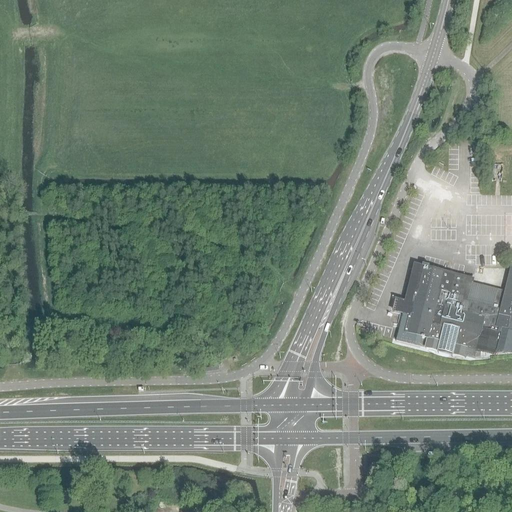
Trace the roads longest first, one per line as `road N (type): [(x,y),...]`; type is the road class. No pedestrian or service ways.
road 1 (unclassified): [(433,53),(394,46),(370,61),(373,118),(363,154),(283,333),(260,363)]
road 2 (unclassified): [(362,363),(349,332),(363,287),(418,161),(473,102),(468,67),(433,53)]
road 3 (trunk): [(280,405),(0,414)]
road 4 (trunk): [(0,440),(278,438)]
road 5 (unclassified): [(0,387),(218,379),(260,363)]
road 6 (primary): [(383,175),(291,366)]
road 7 (primary): [(314,366),(383,175)]
road 8 (trunk): [(353,438),(511,436)]
road 9 (trunk): [(511,404),(353,404)]
road 10 (unclassified): [(354,494),(511,504)]
road 11 (unclassified): [(362,363),(422,380),(511,378)]
road 12 (primary): [(383,175),(433,53)]
